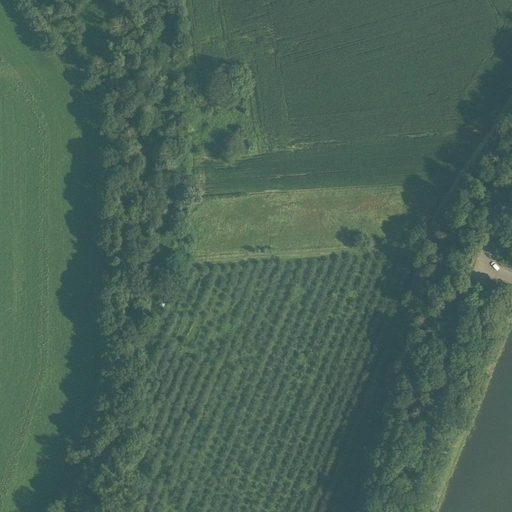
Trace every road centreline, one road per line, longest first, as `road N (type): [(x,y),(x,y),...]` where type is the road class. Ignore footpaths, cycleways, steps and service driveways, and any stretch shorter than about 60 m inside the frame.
road 1 (track): [(511,93),(427,232),(358,511)]
road 2 (unclassified): [(403,511),(481,267)]
